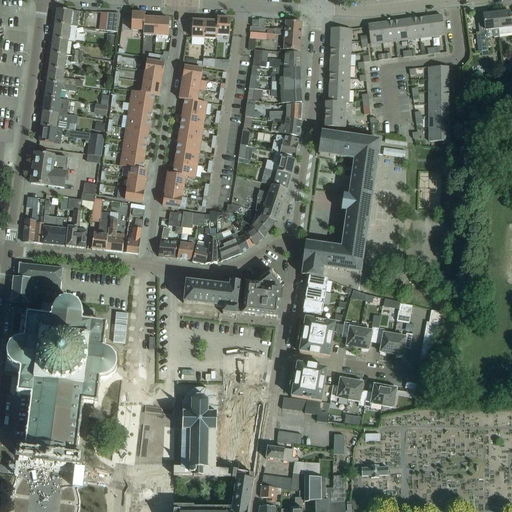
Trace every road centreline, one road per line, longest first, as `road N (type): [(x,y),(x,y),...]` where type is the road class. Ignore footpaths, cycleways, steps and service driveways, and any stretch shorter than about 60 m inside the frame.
road 1 (residential): [(146,265),(184,3)]
road 2 (tertiary): [(7,250),(40,0)]
road 3 (residential): [(293,232),(319,7)]
road 4 (residential): [(278,354),(411,377),(421,311)]
road 5 (residential): [(255,511),(278,354)]
road 6 (unclassified): [(319,7),(477,0)]
road 7 (residential): [(146,265),(207,274),(293,232)]
road 8 (unclassified): [(146,265),(7,250)]
road 9 (unclassified): [(319,7),(184,3)]
road 10 (residential): [(278,354),(293,232)]
